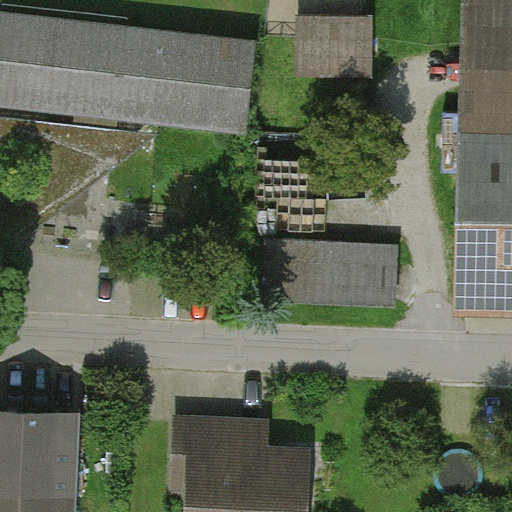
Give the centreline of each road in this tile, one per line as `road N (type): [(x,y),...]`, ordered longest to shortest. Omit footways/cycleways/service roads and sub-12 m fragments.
road 1 (residential): [(0,360),(511,373)]
road 2 (track): [(443,371),(403,102),(414,84),(467,72)]
